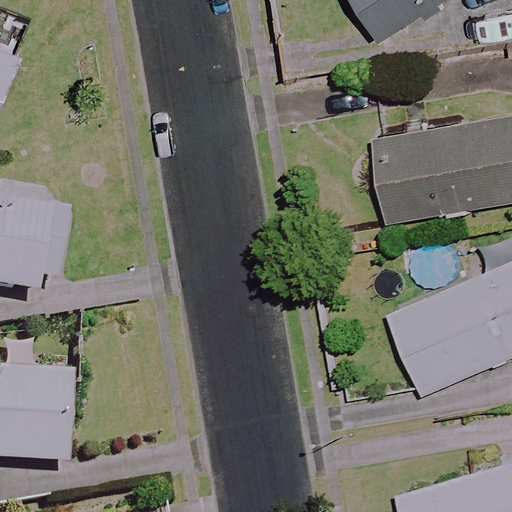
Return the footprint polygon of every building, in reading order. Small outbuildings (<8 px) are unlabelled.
[(355,0),(381,40),(442,0),(355,0)] [(0,114),(24,55),(0,44),(0,114)] [(511,204),(511,124),(378,146),(391,224),(511,204)] [(0,290),(34,296),(38,277),(52,279),(63,214),(0,203),(0,290)] [(511,266),(392,317),(426,396),(511,359),(511,266)] [(0,461),(63,465),(68,377),(0,373),(0,461)] [(511,511),(511,466),(401,498),(404,511),(511,511)]
